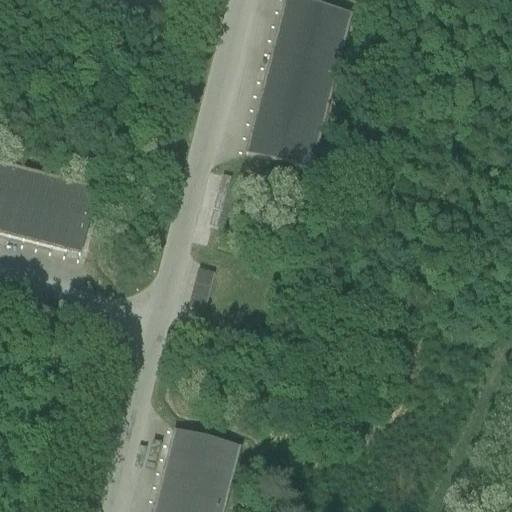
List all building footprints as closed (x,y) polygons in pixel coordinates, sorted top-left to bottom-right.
[(245,158),(310,174),(350,19),(285,3),(245,158)] [(0,238),(78,258),(95,194),(0,169),(0,238)] [(227,198),(233,200),(238,184),(231,182),(227,198)] [(218,233),(224,234),(233,201),(227,199),(218,233)] [(213,250),(220,252),(224,235),(217,234),(213,250)] [(198,274),(188,313),(203,316),(212,278),(198,274)] [(153,511),(222,511),(238,452),(173,436),(153,511)]
